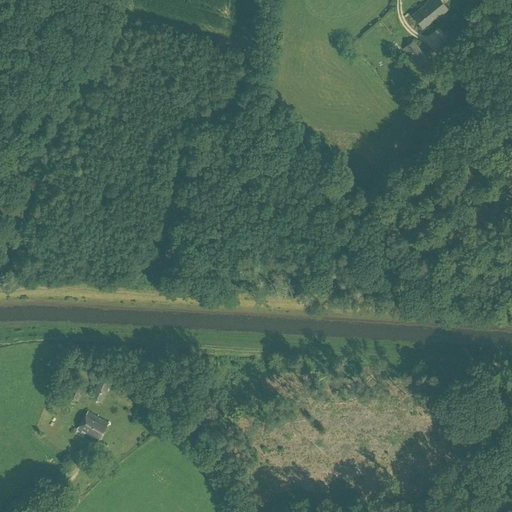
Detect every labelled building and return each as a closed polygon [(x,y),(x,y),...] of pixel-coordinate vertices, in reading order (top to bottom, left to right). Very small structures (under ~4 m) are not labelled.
[(437,18),(448,10),(440,0),(429,0),(425,4),(426,4),(412,15),(423,28),(436,17),(437,18)] [(420,72),(431,63),(413,40),(402,49),(420,72)] [(77,401),(85,386),(69,378),(65,386),(70,389),(66,395),(69,397),(66,401),(73,404),(75,400),(77,401)] [(101,402),(109,385),(99,380),(91,398),(101,402)] [(97,441),(108,423),(88,411),(77,430),(97,441)]
